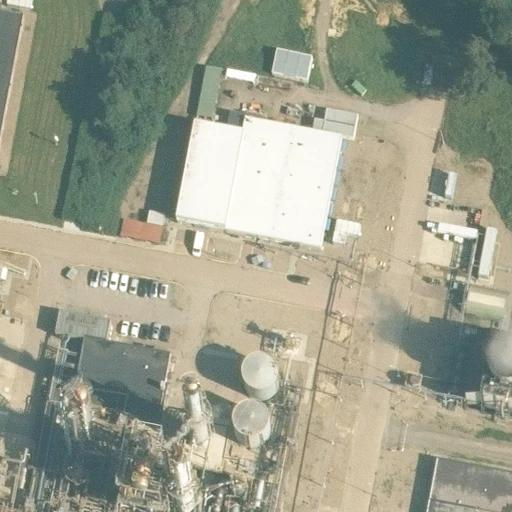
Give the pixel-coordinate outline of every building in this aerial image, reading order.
[(341,0),(334,66),(370,70),(372,50),(408,55),(414,0),(341,0)] [(0,144),(24,20),(0,15),(0,144)] [(275,57),(271,81),(306,86),(309,62),(275,57)] [(204,70),(200,120),(216,121),(221,71),(204,70)] [(177,225),(320,252),(341,141),(245,122),(242,138),(195,129),(177,225)] [(147,229),(158,231),(162,202),(152,200),(147,229)] [(464,317),(504,324),(510,294),(470,287),(464,317)] [(74,395),(103,400),(101,414),(158,424),(170,359),(106,347),(111,325),(60,316),(55,338),(84,343),(74,395)] [(511,344),(480,338),(466,410),(511,418),(511,344)] [(279,388),(256,373),(241,395),(265,411),(279,388)] [(249,420),(234,442),(258,457),(272,435),(249,420)] [(427,511),(511,511),(511,477),(437,463),(427,511)]
